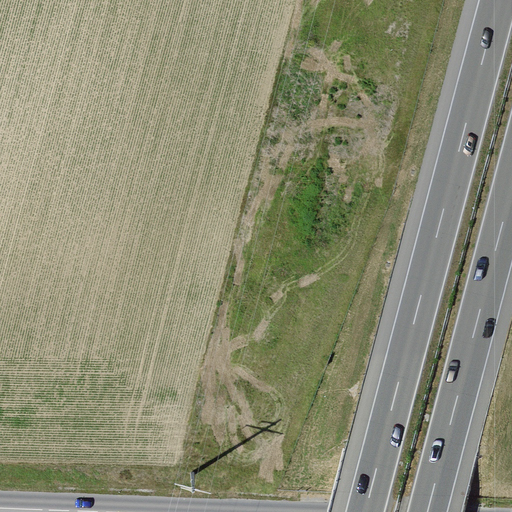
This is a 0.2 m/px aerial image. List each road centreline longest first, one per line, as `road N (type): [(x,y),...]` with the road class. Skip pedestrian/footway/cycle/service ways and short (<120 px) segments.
road 1 (motorway): [(499,0),(365,511)]
road 2 (motorway): [(427,511),(511,189)]
